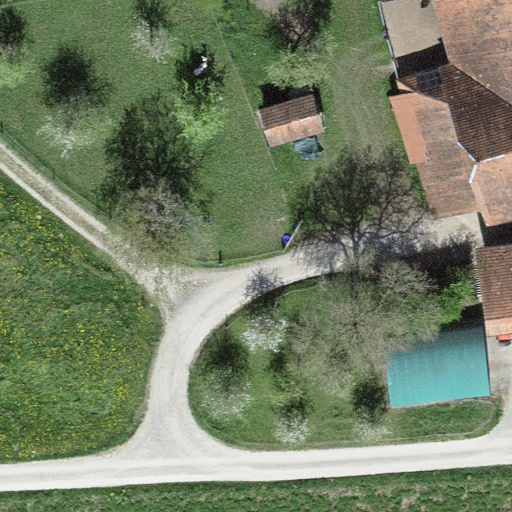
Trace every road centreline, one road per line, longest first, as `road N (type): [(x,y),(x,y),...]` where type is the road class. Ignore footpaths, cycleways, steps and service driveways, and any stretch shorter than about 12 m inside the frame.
road 1 (track): [(177,469),(181,346),(199,312),(248,273),(340,250),(465,242)]
road 2 (track): [(177,469),(511,454)]
road 3 (track): [(199,312),(0,159)]
road 4 (track): [(0,477),(177,469)]
